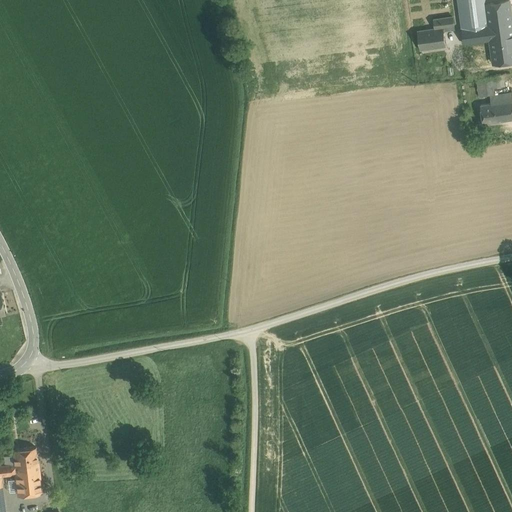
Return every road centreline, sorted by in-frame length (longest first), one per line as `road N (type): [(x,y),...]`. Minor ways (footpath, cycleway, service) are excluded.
road 1 (track): [(249,330),(424,274),(511,256)]
road 2 (track): [(39,367),(249,330)]
road 3 (track): [(249,330),(257,378),(254,511)]
road 4 (tertiary): [(0,241),(21,288),(39,367)]
